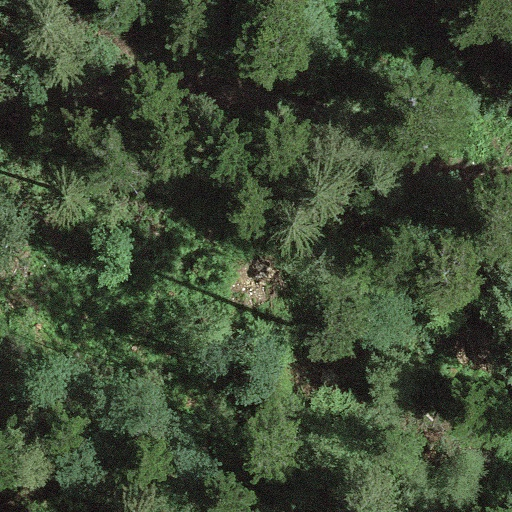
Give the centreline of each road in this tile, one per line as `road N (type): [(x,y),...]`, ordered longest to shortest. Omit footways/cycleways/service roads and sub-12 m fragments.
road 1 (track): [(511,173),(486,180),(325,122),(214,96),(0,119)]
road 2 (track): [(403,0),(480,47),(511,99)]
